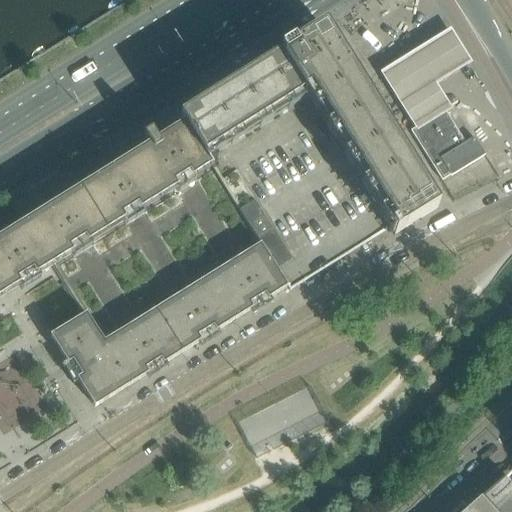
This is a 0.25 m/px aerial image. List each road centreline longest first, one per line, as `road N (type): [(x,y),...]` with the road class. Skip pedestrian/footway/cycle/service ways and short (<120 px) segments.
road 1 (residential): [(511,201),(263,335),(0,498)]
road 2 (secondary): [(0,172),(171,88),(313,0)]
road 3 (secondary): [(200,0),(0,132)]
